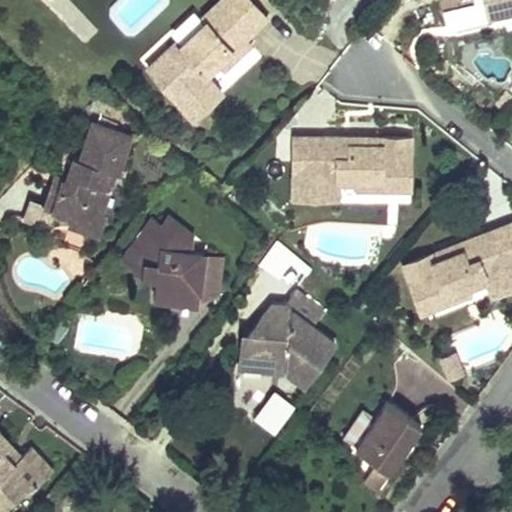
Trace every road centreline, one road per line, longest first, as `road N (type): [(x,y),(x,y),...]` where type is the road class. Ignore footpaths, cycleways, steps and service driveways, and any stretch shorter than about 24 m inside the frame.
road 1 (residential): [(0,361),(198,511)]
road 2 (residential): [(511,390),(422,511)]
